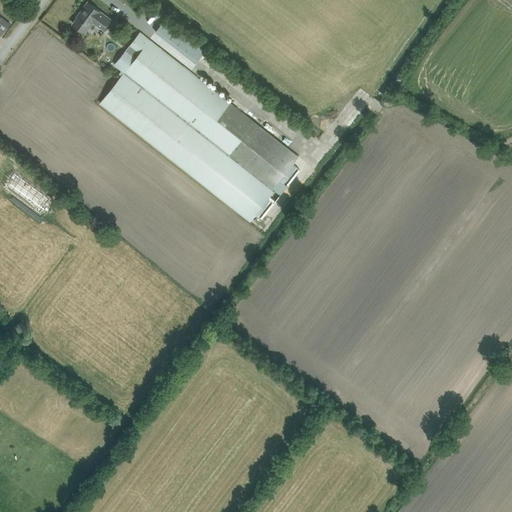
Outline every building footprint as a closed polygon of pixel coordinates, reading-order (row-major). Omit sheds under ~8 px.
[(85,32),(93,21),(106,30),(113,20),(101,12),(101,11),(88,2),(79,14),(80,15),(74,23),(85,32)] [(0,35),(1,36),(5,29),(6,30),(11,24),(0,15),(0,35)] [(158,32),(184,49),(187,45),(194,50),(200,40),(167,19),(158,32)] [(119,82),(102,104),(251,220),(275,190),(280,194),(287,185),(280,180),(299,156),(142,33),(130,49),(139,56),(119,82)] [(12,192),(40,213),(50,200),(21,179),(12,192)]
